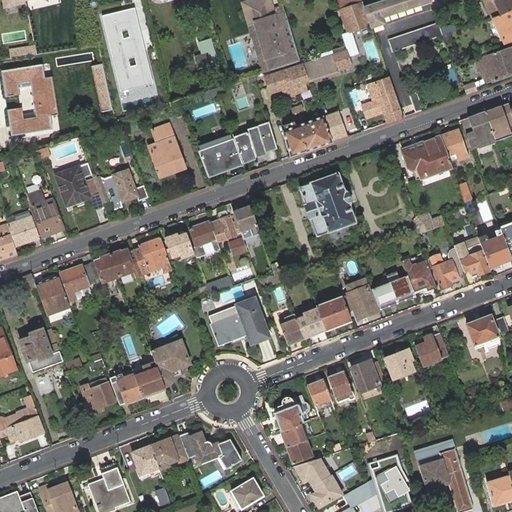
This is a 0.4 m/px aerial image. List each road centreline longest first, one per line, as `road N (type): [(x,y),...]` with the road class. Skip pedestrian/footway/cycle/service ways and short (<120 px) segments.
road 1 (residential): [(0,275),(511,91)]
road 2 (residential): [(248,383),(511,282)]
road 3 (residential): [(0,479),(209,399)]
